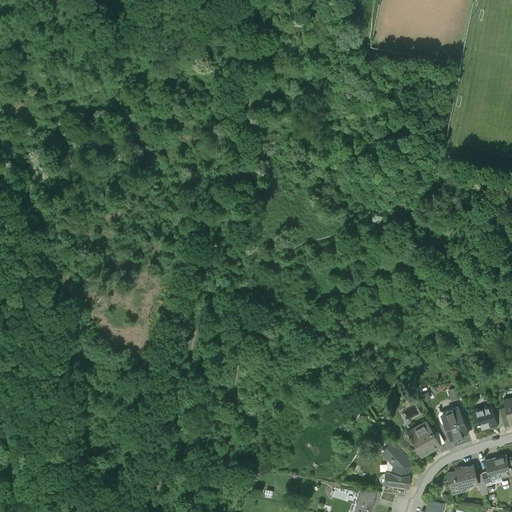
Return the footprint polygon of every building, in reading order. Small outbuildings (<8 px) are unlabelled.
[(492,404),(475,409),(481,428),(498,423),(497,421),(494,409),(492,404)] [(499,407),(494,409),(497,421),(503,419),(499,407)] [(459,408),(442,415),(444,423),(445,422),(449,432),(448,432),(450,439),(468,433),(459,408)] [(426,421),(407,430),(421,454),(439,444),(433,433),(426,421)] [(444,441),(438,430),(433,433),(439,444),(444,441)] [(454,440),(456,446),(470,440),(468,435),(454,440)] [(411,463),(391,441),(383,449),(397,465),(395,473),(387,472),(385,482),(404,485),(407,485),(409,475),(405,475),(407,470),(409,467),(411,463)] [(507,454),(486,460),(489,470),(490,474),(500,471),(502,475),(511,473),(508,458),(507,454)] [(464,467),(448,472),(452,487),(464,484),(464,485),(478,482),(479,481),(477,473),(475,464),(464,467)] [(489,470),(482,472),(485,484),(492,482),(490,474),(489,470)] [(500,471),(490,474),(492,482),(503,479),(502,475),(500,471)] [(485,484),(482,472),(477,473),(479,481),(478,482),(481,494),(488,493),(485,484)] [(385,482),(383,482),(382,490),(403,493),(404,485),(385,482)] [(368,511),(376,490),(359,487),(351,511),(368,511)] [(441,511),(444,503),(429,498),(425,510),(433,511),(441,511)]
